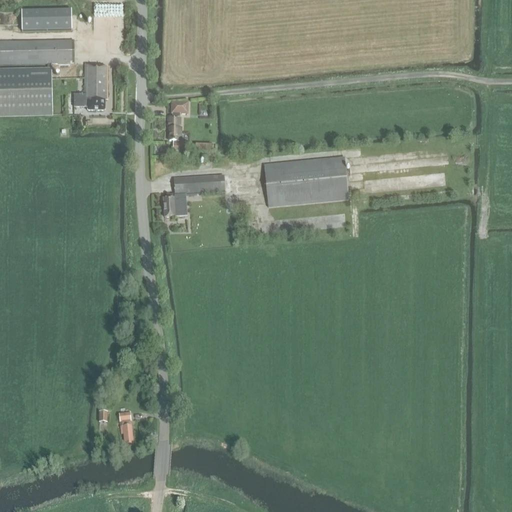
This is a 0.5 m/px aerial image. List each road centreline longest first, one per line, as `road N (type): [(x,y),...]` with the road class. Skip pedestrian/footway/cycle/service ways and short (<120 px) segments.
road 1 (tertiary): [(156,511),(163,440),(139,100)]
road 2 (unclassified): [(139,100),(432,77),(511,85)]
